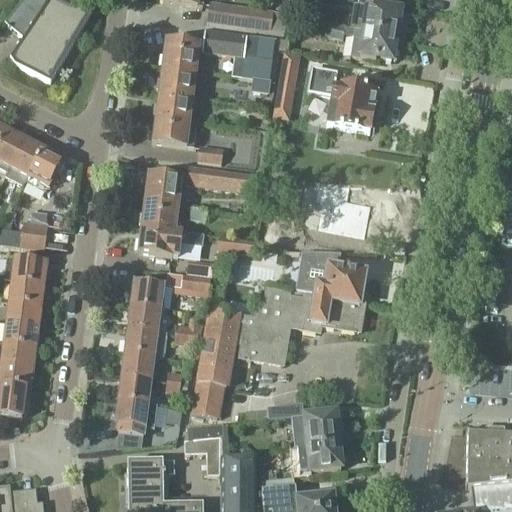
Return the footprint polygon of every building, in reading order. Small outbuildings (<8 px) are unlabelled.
[(25,0),(4,26),(24,42),(10,63),(14,70),(52,93),(94,19),(79,6),(79,5),(82,0),(25,0)] [(163,0),(163,5),(202,10),(203,0),(163,0)] [(308,1),(304,0),(296,0),(293,21),(305,23),(308,1)] [(209,6),(207,26),(283,37),(286,17),(209,6)] [(355,8),(351,32),(355,33),(398,41),(401,39),(401,32),(400,30),(403,13),(364,6),(364,9),(355,8)] [(346,32),(330,29),(328,40),(344,43),(346,32)] [(398,41),(355,33),(350,61),(394,69),(395,62),(397,61),(398,54),(396,52),(398,41)] [(274,43),(206,34),(203,55),(239,60),(236,80),(252,82),(270,85),(270,83),(269,83),(274,43)] [(199,49),(165,45),(162,71),(196,75),(199,49)] [(281,57),(273,101),(290,104),(297,60),(281,57)] [(196,75),(162,71),(159,96),(193,100),(193,99),(196,75)] [(337,77),(312,73),(307,97),(331,101),(326,131),(369,138),(376,97),(334,90),(337,77)] [(270,85),(252,82),(250,94),(268,97),(270,85)] [(159,96),(155,122),(197,127),(200,100),(193,99),(193,100),(159,96)] [(266,109),(251,107),(249,121),(264,123),(266,109)] [(197,127),(155,122),(152,147),(186,151),(194,152),(197,127)] [(24,143),(4,133),(0,141),(0,171),(7,175),(24,143)] [(43,153),(24,143),(7,175),(4,181),(23,190),(25,186),(26,186),(43,153)] [(227,155),(203,152),(201,166),(225,169),(227,155)] [(63,164),(43,153),(26,186),(45,197),(63,164)] [(262,182),(192,172),(190,190),(259,199),(262,182)] [(148,179),(144,204),(182,210),(186,184),(148,179)] [(182,210),(144,204),(142,219),(139,218),(138,228),(141,228),(141,230),(179,235),(182,210)] [(208,213),(192,211),(190,224),(206,226),(208,213)] [(22,236),(21,245),(20,251),(44,255),(47,230),(23,227),(22,236)] [(179,235),(141,230),(137,256),(176,262),(178,248),(201,251),(203,239),(179,235)] [(224,240),(222,252),(253,256),(255,244),(224,240)] [(310,258),(302,295),(359,310),(365,278),(338,273),(340,260),(310,258)] [(4,284),(12,285),(47,289),(50,267),(6,262),(4,284)] [(209,283),(182,279),(180,291),(208,295),(209,283)] [(12,285),(10,305),(45,310),(47,289),(12,285)] [(167,290),(133,285),(130,308),(163,313),(167,290)] [(295,299),(266,294),(263,308),(257,307),(254,322),(211,314),(203,356),(237,362),(282,370),(289,331),(295,299)] [(292,296),(293,296),(295,299),(289,331),(318,337),(320,329),(359,336),(363,310),(359,310),(302,295),(293,294),(292,296)] [(10,305),(7,323),(6,326),(42,331),(45,310),(10,305)] [(163,313),(130,308),(126,332),(160,337),(160,336),(163,313)] [(6,326),(4,346),(39,350),(42,331),(6,326)] [(178,330),(176,339),(199,342),(201,333),(178,330)] [(160,337),(126,332),(123,356),(157,361),(163,362),(167,337),(160,336),(160,337)] [(176,339),(175,349),(197,352),(199,342),(176,339)] [(4,346),(1,367),(36,372),(39,350),(4,346)] [(157,361),(123,356),(120,380),(153,385),(157,361)] [(237,362),(203,356),(201,365),(235,371),(237,362)] [(235,371),(201,365),(199,377),(233,383),(235,371)] [(0,372),(0,387),(30,391),(33,392),(36,372),(1,367),(0,372)] [(169,377),(167,387),(181,389),(182,379),(169,377)] [(233,383),(199,377),(198,386),(226,391),(232,392),(233,383)] [(153,385),(120,380),(116,403),(150,408),(153,385)] [(226,391),(198,386),(195,402),(223,407),(226,391)] [(30,391),(0,387),(0,420),(11,422),(12,417),(27,419),(30,391)] [(167,387),(166,397),(180,399),(181,389),(167,387)] [(223,407),(195,402),(192,418),(220,423),(223,407)] [(150,408),(116,403),(113,428),(117,428),(116,437),(142,441),(143,432),(154,433),(157,409),(150,408)] [(290,409),(268,412),(269,426),(291,423),(290,409)] [(294,421),(297,453),(339,449),(337,431),(339,429),(339,424),(336,419),(336,417),(294,421)] [(222,427),(195,429),(195,443),(223,440),(222,427)] [(511,439),(467,438),(466,493),(474,492),(475,503),(511,500),(511,439)] [(220,442),(185,446),(185,458),(207,458),(207,479),(220,480),(221,460),(220,460),(220,442)] [(297,453),(299,476),(341,472),(340,462),(341,464),(341,452),(339,449),(297,453)] [(252,457),(221,460),(219,491),(221,491),(221,511),(297,511),(296,503),(294,483),(255,488),(252,457)] [(173,466),(127,467),(127,511),(202,511),(202,509),(163,510),(162,479),(174,479),(173,466)] [(276,475),(259,477),(260,486),(277,485),(276,475)] [(42,511),(42,507),(37,508),(36,494),(10,496),(10,490),(0,491),(0,511),(42,511)] [(335,511),(334,500),(296,503),(297,511),(335,511)] [(511,511),(511,500),(475,503),(462,504),(463,511),(511,511)]
